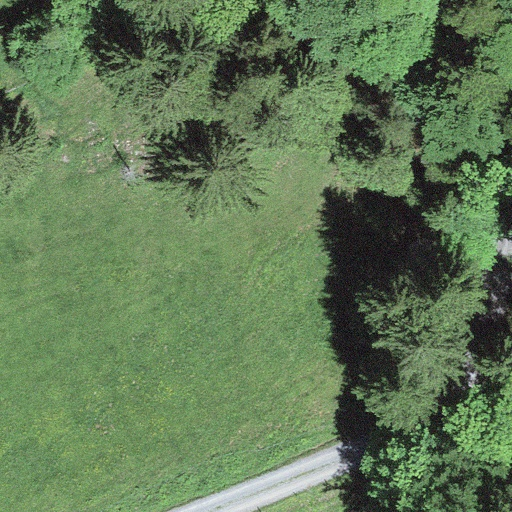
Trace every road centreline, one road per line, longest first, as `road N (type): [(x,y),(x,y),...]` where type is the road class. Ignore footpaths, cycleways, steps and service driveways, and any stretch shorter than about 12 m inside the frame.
road 1 (track): [(208,511),(427,419)]
road 2 (track): [(511,222),(496,250),(477,352),(427,419)]
